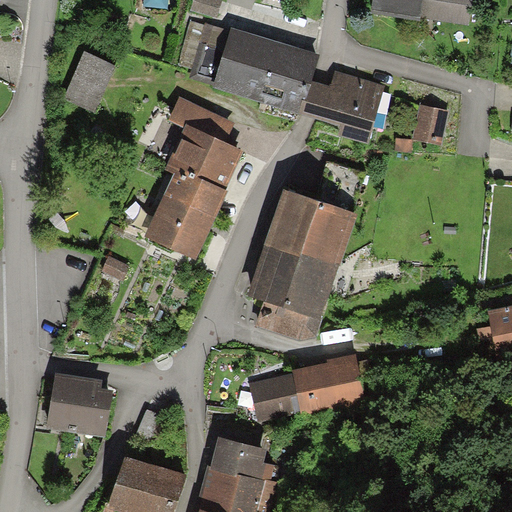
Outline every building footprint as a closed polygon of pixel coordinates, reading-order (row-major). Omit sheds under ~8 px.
[(223,0),(222,0),(195,0),(193,11),(218,18),(223,0)] [(375,0),(372,19),(419,26),(420,19),(423,0),(375,0)] [(423,0),(420,19),(472,27),(476,0),(423,0)] [(243,99),(261,39),(232,30),(231,33),(193,22),(180,65),(195,69),(192,79),(214,86),(213,90),(243,99)] [(307,105),(313,84),(321,58),(261,39),(243,99),(300,116),(303,104),(307,105)] [(86,55),(66,103),(98,115),(117,69),(86,55)] [(303,104),(300,116),(342,128),(339,137),(367,145),(383,90),(336,76),(332,89),(313,84),(307,105),(303,104)] [(241,143),(228,137),(235,123),(181,99),(170,123),(187,131),(168,172),(174,174),(176,170),(224,193),(243,152),(238,150),(241,143)] [(451,112),(420,105),(412,140),(443,147),(451,112)] [(413,141),(397,140),(396,151),(413,152),(413,141)] [(327,165),(315,201),(354,214),(366,176),(327,165)] [(174,174),(146,239),(197,264),(214,226),(228,196),(224,193),(176,170),(174,174)] [(285,191),(266,247),(338,269),(340,270),(358,215),(354,214),(315,201),(300,196),(285,191)] [(248,297),(266,303),(321,320),(338,269),(266,247),(248,297)] [(112,261),(104,277),(126,287),(133,271),(112,261)] [(266,303),(258,326),(313,344),(321,320),(266,303)] [(511,310),(491,314),(502,367),(511,364),(511,310)] [(291,372),(252,380),(260,422),(299,415),(367,401),(357,351),(290,364),(291,372)] [(471,386),(464,358),(427,367),(434,395),(471,386)] [(55,374),(47,431),(109,440),(115,392),(104,391),(105,381),(55,374)] [(146,410),(134,440),(154,448),(166,418),(146,410)] [(219,441),(212,471),(265,483),(266,481),(271,482),(275,467),(264,464),(267,452),(219,441)] [(111,506),(107,505),(105,511),(176,511),(186,478),(125,460),(111,506)] [(197,511),(201,511),(269,511),(278,484),(271,482),(266,481),(265,483),(212,471),(209,470),(197,511)]
